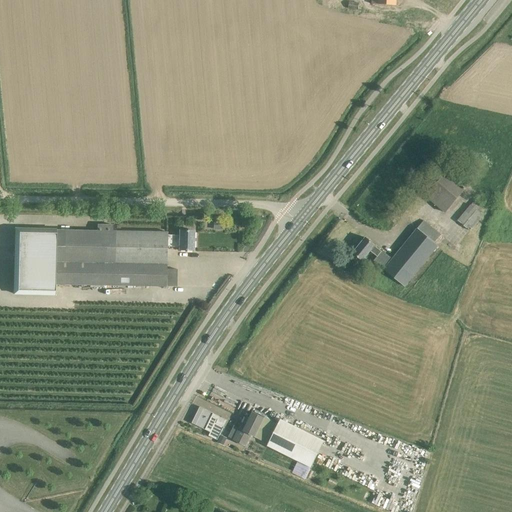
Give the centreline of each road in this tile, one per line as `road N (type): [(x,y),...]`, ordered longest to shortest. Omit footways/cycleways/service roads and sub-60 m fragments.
road 1 (secondary): [(105,511),(217,327),(298,222)]
road 2 (unclassified): [(0,199),(255,204),(298,222)]
road 3 (secondary): [(321,194),(481,0)]
